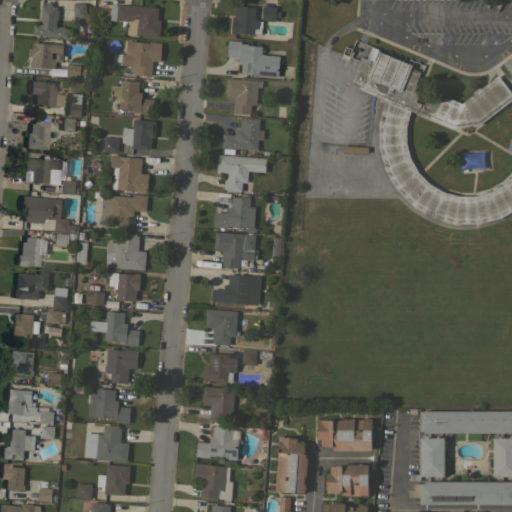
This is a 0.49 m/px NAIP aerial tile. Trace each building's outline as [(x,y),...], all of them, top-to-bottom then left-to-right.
[(86,17),(73,17),(73,4),(85,3),(86,17)] [(56,27),(58,27),(58,26),(64,27),(64,28),(68,28),(67,37),(33,34),(34,24),(39,24),(39,17),(40,17),(41,5),(44,5),(44,4),(48,4),(48,6),(57,6),(57,10),(58,10),(58,19),(56,19),(56,27)] [(157,20),(160,20),(159,37),(127,34),(127,21),(109,20),(110,4),(158,7),(157,20)] [(254,19),(258,19),(257,29),(254,28),(253,34),(239,33),(238,34),(230,33),(232,16),(234,16),(235,5),(255,7),(254,19)] [(276,6),(275,8),(280,9),(280,15),(275,15),(274,21),(261,20),(262,5),(276,6)] [(160,61),(152,60),(151,76),(133,74),(133,72),(128,71),(129,65),(121,64),(122,53),(125,54),(125,48),(126,48),(126,40),(132,40),(132,41),(150,42),(161,42),(160,61)] [(277,77),(257,75),(240,73),(241,63),(238,62),(238,57),(226,56),(227,40),(240,41),(240,43),(247,44),(247,45),(262,46),(261,54),(279,56),(277,77)] [(51,52),(51,58),(55,59),(54,68),(30,67),(31,57),(28,56),(29,49),(32,49),(32,42),(63,44),(62,53),(51,52)] [(511,210),(500,217),(478,224),(455,223),(432,217),(411,205),(395,189),(384,169),(378,146),(378,122),(384,100),(358,89),(360,85),(351,81),(361,57),(366,59),(371,46),(378,49),(377,50),(411,65),(410,68),(420,72),(415,84),(424,87),(421,95),(418,94),(415,102),(418,103),(422,95),(427,97),(430,90),(461,103),(497,75),(511,93),(511,210)] [(511,75),(502,63),(511,55),(511,75)] [(79,65),(79,69),(82,69),(82,68),(88,69),(87,77),(82,77),(82,75),(79,75),(79,78),(66,77),(66,64),(79,65)] [(261,87),(257,87),(256,105),(250,104),(249,114),(232,112),(233,97),(225,96),(226,78),(261,80),(261,87)] [(53,82),(52,93),(63,94),(62,106),(52,106),(47,106),(47,107),(41,107),(41,105),(33,105),(34,94),(28,93),(29,80),(53,82)] [(138,92),(141,92),(141,98),(153,99),(152,114),(139,113),(139,111),(132,111),(132,110),(118,109),(119,99),(110,99),(111,85),(120,86),(120,80),(138,81),(138,92)] [(80,104),(81,104),(80,116),(66,115),(67,103),(68,103),(69,93),(81,94),(80,104)] [(75,118),(74,130),(60,129),(61,117),(75,118)] [(257,150),(234,148),(234,149),(221,148),(222,134),(234,134),(235,129),(239,129),(240,118),(242,119),(242,118),(259,119),(257,150)] [(155,121),(154,137),(151,137),(150,148),(148,148),(148,149),(130,148),(130,145),(121,142),(122,127),(132,128),(133,119),(155,121)] [(46,137),(48,137),(47,142),(46,142),(45,149),(24,148),(25,132),(28,133),(29,123),(32,123),(32,121),(47,122),(46,137)] [(117,152),(103,151),(104,137),(118,138),(117,152)] [(367,153),(341,151),(342,145),(368,147),(367,153)] [(264,172),(247,171),(246,182),(241,182),(240,191),(225,190),(225,189),(223,189),(224,174),(216,173),(217,154),(265,158),(264,172)] [(140,173),(148,173),(146,192),(135,192),(135,190),(111,189),(113,167),(110,167),(110,155),(119,155),(119,156),(141,158),(140,173)] [(57,184),(28,182),(29,171),(22,170),(23,157),(31,158),(59,160),(57,184)] [(75,181),(74,193),(61,192),(62,180),(75,181)] [(101,199),(111,199),(111,195),(114,195),(114,192),(121,193),(121,196),(132,196),(132,194),(147,195),(145,211),(133,210),(133,216),(128,215),(127,226),(125,226),(125,227),(118,227),(118,230),(110,229),(110,221),(100,220),(101,199)] [(52,198),(61,199),(59,218),(68,219),(68,224),(75,225),(74,231),(67,231),(53,230),(54,219),(51,218),(51,217),(41,216),(41,223),(21,221),(22,216),(19,216),(20,209),(19,209),(20,195),(52,198)] [(253,226),(255,228),(255,231),(245,230),(246,227),(240,226),(239,228),(236,227),(236,226),(227,225),(226,228),(213,227),(213,221),(212,221),(212,217),(213,217),(214,212),(226,213),(226,207),(230,207),(231,197),(240,197),(240,195),(250,196),(249,207),(254,207),(253,226)] [(136,234),(136,236),(138,236),(137,250),(145,251),(144,269),(113,267),(113,265),(105,265),(106,252),(105,252),(106,241),(115,242),(115,241),(120,242),(121,232),(136,234)] [(245,234),(244,247),(253,248),(252,260),(243,260),(243,259),(238,259),(238,268),(220,266),(221,251),(214,250),(215,232),(245,234)] [(67,246),(54,245),(55,233),(68,234),(67,246)] [(45,254),(38,254),(37,266),(23,265),(23,266),(15,265),(15,262),(16,262),(16,257),(15,257),(16,254),(18,254),(19,242),(23,242),(23,237),(26,237),(26,235),(31,235),(31,237),(39,238),(39,239),(46,240),(45,254)] [(85,262),(75,261),(76,241),(86,242),(85,262)] [(46,290),(38,289),(37,293),(39,294),(38,298),(37,298),(37,299),(20,298),(11,298),(12,288),(13,288),(14,273),(37,274),(37,271),(48,272),(46,290)] [(116,300),(116,288),(113,288),(113,285),(108,285),(108,272),(117,272),(117,273),(133,273),(139,273),(139,289),(135,289),(135,301),(116,300)] [(227,284),(228,274),(260,276),(257,305),(230,302),(230,304),(222,303),(222,302),(210,301),(211,288),(223,289),(224,284),(227,284)] [(66,296),(65,309),(51,308),(52,295),(53,295),(54,287),(66,288),(66,296)] [(102,305),(88,304),(89,291),(103,292),(102,305)] [(204,327),(206,308),(237,310),(234,336),(229,336),(229,345),(214,344),(214,343),(211,343),(213,327),(204,327)] [(63,323),(45,322),(46,310),(64,311),(63,323)] [(106,311),(124,312),(123,323),(127,323),(126,329),(138,330),(137,345),(124,344),(124,342),(118,341),(118,340),(103,339),(104,331),(89,330),(89,320),(105,321),(106,311)] [(32,320),(39,321),(38,333),(31,333),(30,341),(9,340),(11,325),(12,313),(17,313),(33,314),(32,320)] [(126,350),(126,349),(138,350),(136,368),(129,368),(127,383),(109,382),(110,372),(105,372),(107,348),(126,350)] [(256,350),(255,364),(241,363),(242,349),(256,350)] [(12,363),(8,362),(9,350),(33,351),(31,370),(33,370),(33,375),(11,374),(12,363)] [(228,358),(237,358),(236,372),(227,372),(226,382),(204,380),(205,364),(208,364),(209,353),(229,354),(228,358)] [(47,371),(60,372),(60,385),(46,384),(47,371)] [(232,413),(229,413),(228,422),(209,420),(210,405),(202,404),(203,386),(234,388),(232,413)] [(39,416),(22,415),(22,414),(4,412),(6,388),(31,390),(30,399),(31,399),(31,406),(37,407),(37,411),(40,411),(40,410),(53,411),(52,424),(39,423),(39,416)] [(114,400),(118,400),(117,406),(129,407),(128,422),(114,421),(115,419),(109,419),(109,418),(87,416),(88,402),(89,402),(90,391),(95,391),(95,388),(115,389),(114,400)] [(511,411),(511,432),(423,432),(423,430),(419,430),(419,411),(511,411)] [(332,450),(332,446),(326,446),(326,445),(321,445),(321,444),(319,444),(319,438),(317,438),(317,432),(316,432),(316,428),(317,428),(317,423),(321,423),(321,420),(337,420),(337,418),(354,418),(354,419),(371,419),(371,450),(332,450)] [(96,457),(83,456),(85,432),(102,433),(103,424),(119,425),(118,428),(121,428),(120,442),(128,443),(126,462),(95,459),(96,457)] [(54,426),(53,438),(39,437),(40,425),(54,426)] [(232,427),(232,429),(239,429),(239,439),(237,439),(236,459),(227,459),(227,456),(215,455),(215,456),(209,455),(209,457),(195,456),(196,441),(209,442),(209,437),(213,437),(214,426),(232,427)] [(24,434),(32,435),(30,450),(23,449),(22,459),(0,457),(1,447),(3,447),(3,445),(6,446),(6,441),(7,441),(8,428),(11,428),(12,427),(16,428),(16,429),(25,429),(24,434)] [(306,476),(304,476),(303,484),(305,484),(304,493),(284,491),(284,492),(282,492),(280,493),(278,493),(277,491),(274,491),(278,436),(286,437),(286,436),(291,437),(297,438),(297,442),(303,442),(303,447),(304,447),(303,454),(305,454),(305,458),(307,458),(306,476)] [(444,476),(439,476),(439,477),(435,478),(435,476),(427,476),(427,477),(424,477),(424,476),(419,476),(419,437),(424,437),(424,436),(427,436),(427,437),(436,437),(436,436),(439,436),(439,437),(444,437),(444,476)] [(511,477),(509,477),(509,476),(501,476),(501,477),(497,477),(497,476),(493,476),(492,437),(497,437),(497,436),(500,436),(500,437),(509,437),(509,436),(511,436),(511,477)] [(22,486),(24,486),(23,491),(3,489),(4,478),(0,478),(0,462),(9,463),(8,466),(24,467),(22,486)] [(229,466),(228,481),(231,481),(230,499),(200,497),(201,481),(193,480),(194,463),(204,463),(204,464),(225,466),(229,466)] [(129,466),(128,483),(125,483),(124,495),(103,493),(106,464),(129,466)] [(367,496),(358,496),(358,495),(350,495),(350,496),(341,496),(341,493),(325,493),(325,478),(326,478),(326,473),(329,473),(329,466),(335,466),(335,465),(341,465),(341,464),(367,464),(367,496)] [(511,481),(511,504),(420,504),(420,497),(408,497),(408,489),(413,489),(413,483),(419,483),(424,483),(424,481),(511,481)] [(91,484),(90,498),(76,497),(77,483),(91,484)] [(50,501),(37,500),(38,487),(51,488),(50,501)] [(289,497),(288,511),(278,511),(279,496),(289,497)] [(321,511),(322,503),(328,504),(328,501),(345,502),(344,506),(357,507),(358,504),(360,504),(364,504),(364,505),(367,505),(366,511),(321,511)] [(107,503),(107,504),(109,504),(109,511),(90,511),(91,502),(107,503)] [(0,511),(0,504),(21,505),(21,503),(33,504),(39,505),(39,511),(0,511)]
